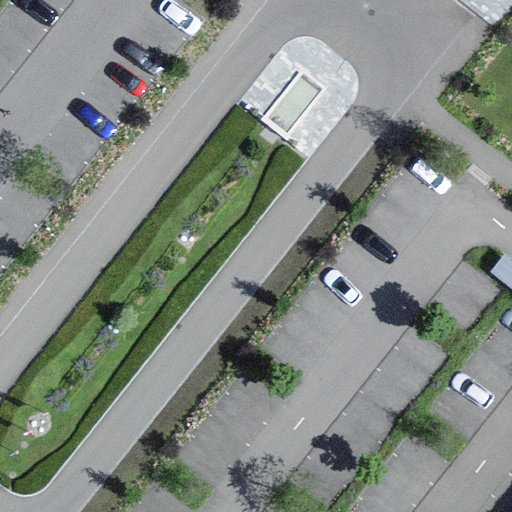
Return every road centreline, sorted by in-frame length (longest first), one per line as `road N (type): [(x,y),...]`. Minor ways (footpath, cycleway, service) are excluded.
road 1 (unknown): [(432,0),(420,60),(99,451),(65,511)]
road 2 (unknown): [(0,330),(285,0)]
